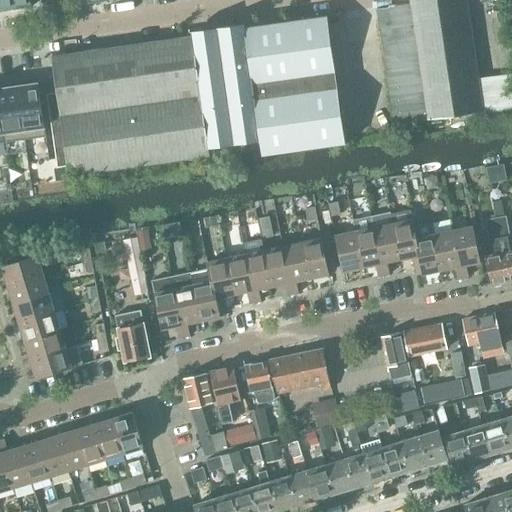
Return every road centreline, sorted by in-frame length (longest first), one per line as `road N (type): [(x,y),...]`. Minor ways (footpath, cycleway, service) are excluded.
road 1 (unclassified): [(137,381),(346,322),(511,299)]
road 2 (residential): [(76,26),(257,0)]
road 3 (unclassified): [(0,413),(26,415),(137,381)]
road 4 (residential): [(376,511),(511,469)]
road 5 (unclassified): [(179,511),(137,381)]
